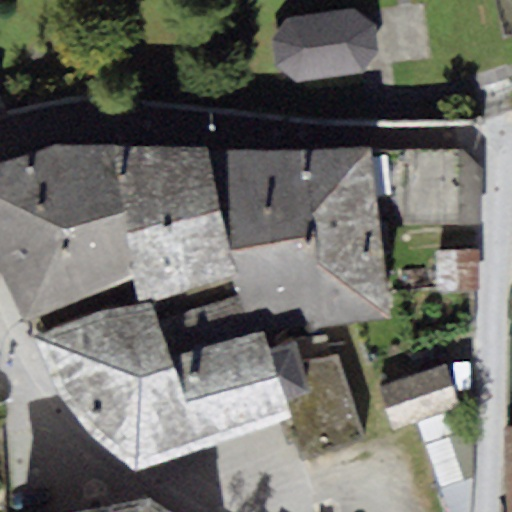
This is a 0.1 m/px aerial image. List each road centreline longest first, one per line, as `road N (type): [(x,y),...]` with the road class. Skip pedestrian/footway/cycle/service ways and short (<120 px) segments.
road 1 (residential): [(506,132),(58,115),(0,128)]
road 2 (residential): [(482,511),(506,132)]
road 3 (residential): [(32,380),(130,486),(174,493),(203,511)]
